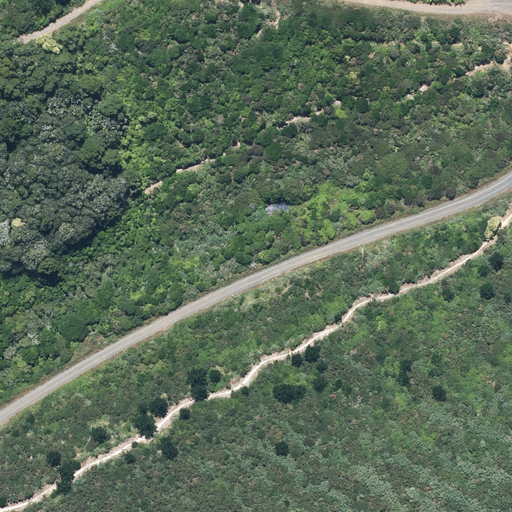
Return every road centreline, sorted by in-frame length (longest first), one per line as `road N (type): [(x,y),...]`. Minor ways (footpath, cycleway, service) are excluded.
road 1 (track): [(511,179),(153,326),(0,418)]
road 2 (track): [(508,0),(451,8),(382,0)]
